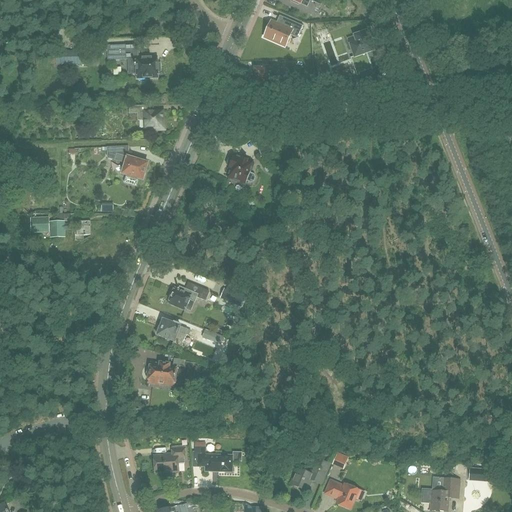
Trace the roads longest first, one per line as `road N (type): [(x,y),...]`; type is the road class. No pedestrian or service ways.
road 1 (secondary): [(105,414),(123,306),(238,34)]
road 2 (unclassified): [(511,300),(392,0)]
road 3 (residential): [(301,511),(216,490),(123,509)]
road 4 (track): [(202,115),(377,112)]
road 5 (track): [(377,112),(511,108)]
